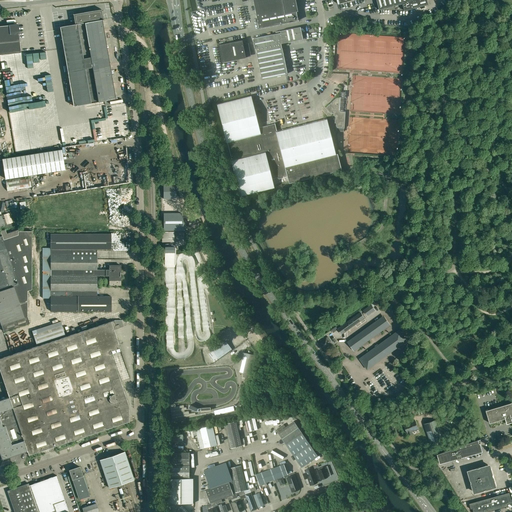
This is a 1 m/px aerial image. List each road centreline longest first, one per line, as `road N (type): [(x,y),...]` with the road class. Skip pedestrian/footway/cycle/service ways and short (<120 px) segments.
road 1 (unclassified): [(429,511),(233,235),(201,143),(172,0)]
road 2 (unclassified): [(113,0),(139,174),(140,432),(0,479)]
road 3 (track): [(382,511),(220,280),(182,197),(148,52),(121,29)]
road 4 (unknown): [(321,14),(365,7),(395,17),(435,0)]
